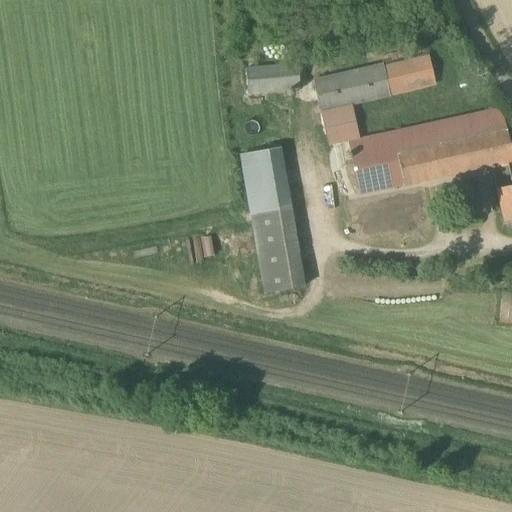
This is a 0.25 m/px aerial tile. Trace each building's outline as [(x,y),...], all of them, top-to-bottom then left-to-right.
[(321,113),(390,97),(437,86),(429,53),(382,64),(313,81),(321,113)] [(248,95),(300,89),(299,64),(247,69),(248,95)] [(511,182),(507,163),(511,162),(511,154),(501,109),(347,145),(359,197),(491,168),(503,223),(511,220),(511,182)] [(263,296),(306,288),(292,209),(281,148),(239,156),(250,217),(263,296)] [(357,241),(427,227),(420,194),(350,207),(357,241)] [(496,324),(511,324),(511,295),(497,295),(496,324)]
